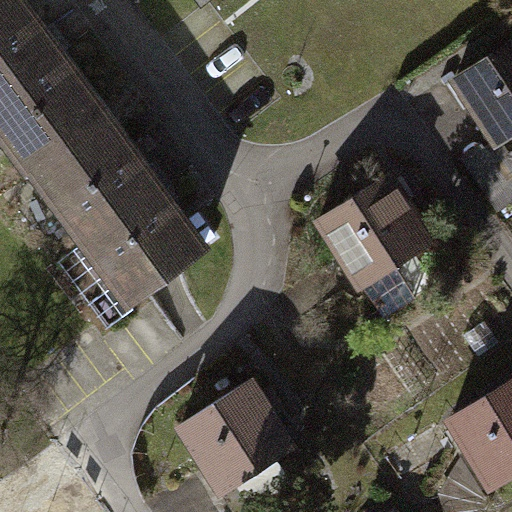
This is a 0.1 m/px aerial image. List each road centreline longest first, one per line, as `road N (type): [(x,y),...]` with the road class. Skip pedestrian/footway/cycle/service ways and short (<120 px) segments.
road 1 (residential): [(239,198),(264,260),(240,321),(195,373),(103,439),(152,511)]
road 2 (residential): [(511,264),(411,133),(377,124),(239,198)]
road 3 (residential): [(109,0),(186,99),(239,198)]
